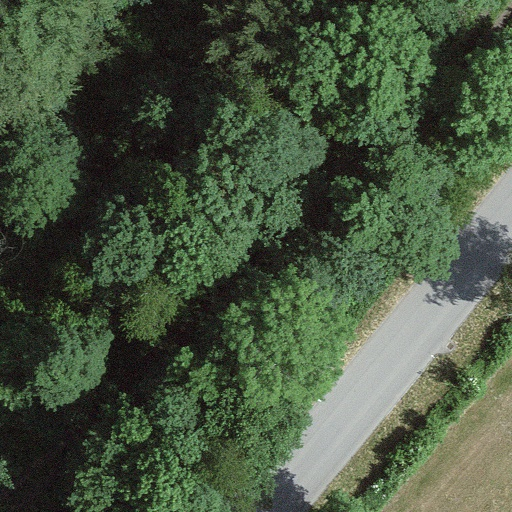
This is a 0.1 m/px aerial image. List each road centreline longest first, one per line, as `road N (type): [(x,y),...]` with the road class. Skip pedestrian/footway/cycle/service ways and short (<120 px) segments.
road 1 (track): [(496,0),(386,122),(0,504)]
road 2 (unclassified): [(271,511),(511,222)]
